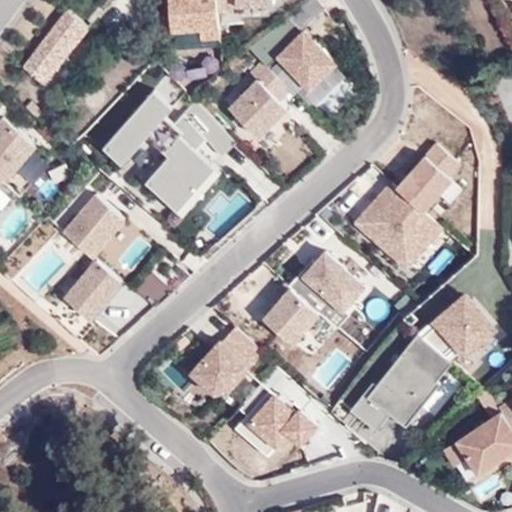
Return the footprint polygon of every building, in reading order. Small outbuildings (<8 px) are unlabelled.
[(179,0),(182,26),(210,24),(211,34),(230,32),(227,0),(179,0)] [(94,25),(66,4),(53,20),(61,28),(30,65),(52,81),(81,46),(78,44),(94,25)] [(306,28),(277,52),(322,95),(348,71),(306,28)] [(293,98),(261,73),(231,106),(262,134),(293,98)] [(165,75),(104,141),(123,156),(149,133),(168,148),(145,177),(186,207),(227,162),(220,156),(239,139),(165,75)] [(3,109),(0,113),(0,167),(9,174),(41,135),(3,109)] [(455,173),(427,149),(399,180),(427,203),(455,173)] [(0,184),(9,174),(0,167),(0,184)] [(46,197),(63,184),(53,171),(36,185),(46,197)] [(399,180),(393,177),(356,216),(410,266),(446,225),(427,203),(399,180)] [(99,185),(66,228),(96,250),(134,212),(99,185)] [(370,277),(330,242),(293,282),(324,310),(340,324),(353,311),(346,306),(370,277)] [(96,250),(65,291),(93,315),(128,269),(96,250)] [(293,282),(264,313),(295,340),(324,310),(293,282)] [(503,321),(470,283),(435,311),(469,347),(503,321)] [(371,387),(354,403),(382,424),(395,409),(408,420),(457,360),(421,327),(371,387)] [(223,339),(194,372),(232,404),(263,376),(223,339)] [(263,376),(232,404),(280,444),(291,429),(304,439),(321,418),(299,398),(266,371),(263,376)] [(511,413),(509,409),(465,438),(486,470),(511,453),(511,413)]
